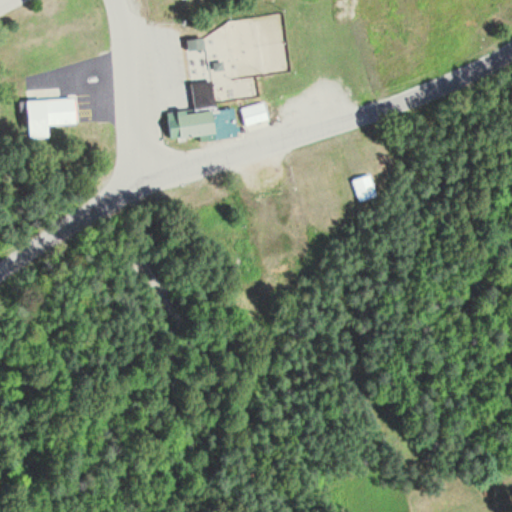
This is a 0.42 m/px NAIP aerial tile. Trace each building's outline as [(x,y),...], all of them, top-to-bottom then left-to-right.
[(187,81),(190,109),(210,107),(203,37),(185,39),(190,81),(187,81)] [(74,123),(73,98),(22,100),(24,138),(46,137),(45,125),(74,123)] [(266,119),(261,101),(238,107),(243,125),(266,119)] [(167,113),(169,136),(209,134),(208,111),(167,113)] [(349,180),(358,201),(376,194),(367,173),(349,180)]
